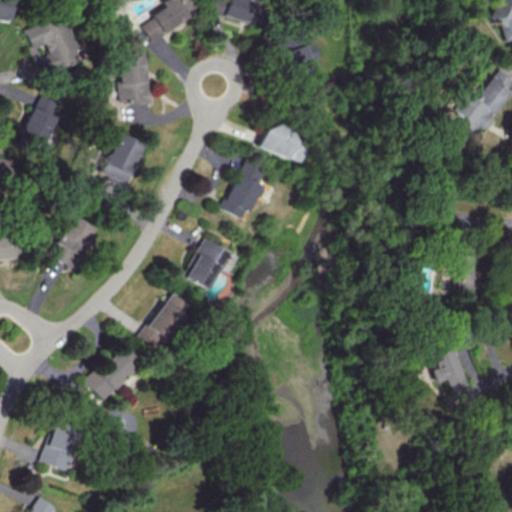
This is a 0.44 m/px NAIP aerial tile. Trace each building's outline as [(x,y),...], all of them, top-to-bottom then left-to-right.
[(0,0),(0,19),(7,20),(9,0),(0,0)] [(147,40),(187,13),(178,0),(154,0),(158,7),(135,23),(147,40)] [(208,0),(205,11),(248,24),(255,1),(251,0),(208,0)] [(74,61),(56,14),(21,28),(27,44),(25,45),(37,76),(74,61)] [(306,69),(303,59),(311,57),(306,41),(299,43),(295,28),(268,36),(280,76),(306,69)] [(118,101),(127,100),(127,104),(146,102),(140,54),(112,58),(118,101)] [(468,95),(455,83),(443,98),(449,103),(443,109),(452,116),(446,122),(462,136),(472,124),(477,129),(486,119),(483,116),(510,83),(492,67),(468,95)] [(40,145),(57,103),(35,94),(17,136),(40,145)] [(291,160),(298,137),(259,124),(252,147),(291,160)] [(112,142),(110,141),(97,171),(107,176),(106,179),(120,186),(141,142),(118,131),(112,142)] [(260,169),(238,159),(216,209),(238,218),(260,169)] [(90,225),(66,214),(46,256),(71,268),(90,225)] [(0,258),(11,258),(10,235),(0,235),(0,258)] [(232,254),(200,237),(179,275),(204,288),(214,267),(223,272),(232,254)] [(444,256),(445,289),(471,288),(469,255),(444,256)] [(134,336),(152,349),(184,304),(167,291),(134,336)] [(461,384),(446,341),(423,349),(426,357),(420,359),(427,381),(440,377),(444,390),(461,384)] [(80,381),(99,399),(136,360),(118,342),(80,381)] [(120,418),(110,418),(110,448),(119,449),(120,418)] [(36,461),(60,469),(74,428),(49,420),(36,461)] [(46,511),(51,504),(31,494),(21,511),(46,511)]
